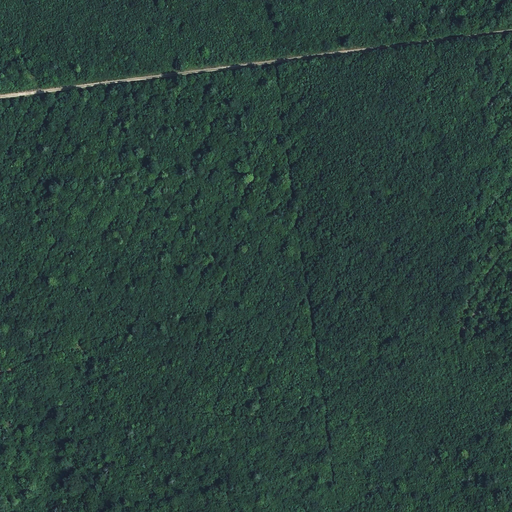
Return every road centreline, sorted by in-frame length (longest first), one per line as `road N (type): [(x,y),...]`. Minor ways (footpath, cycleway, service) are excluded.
road 1 (track): [(278,62),(0,98)]
road 2 (track): [(511,32),(278,62)]
